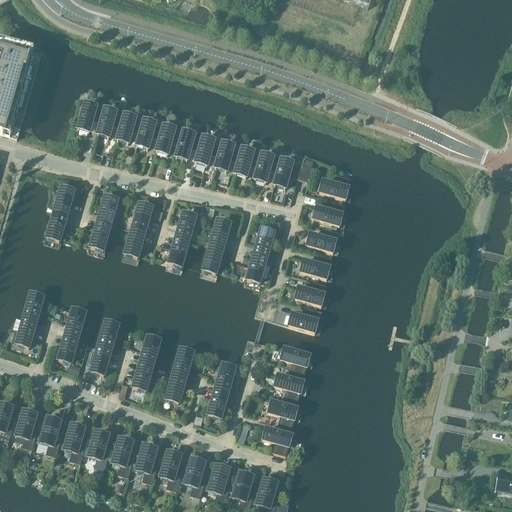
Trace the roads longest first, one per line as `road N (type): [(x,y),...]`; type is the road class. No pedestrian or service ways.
road 1 (tertiary): [(495,164),(351,102),(84,19),(55,0)]
road 2 (residential): [(417,511),(495,164)]
